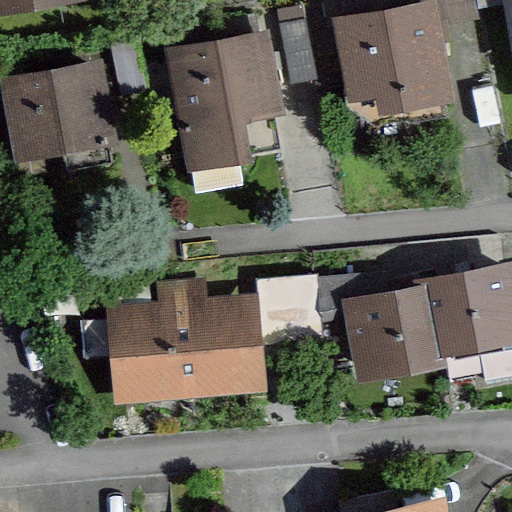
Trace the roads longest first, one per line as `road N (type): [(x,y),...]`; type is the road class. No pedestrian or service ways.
road 1 (residential): [(511,429),(0,469)]
road 2 (residential): [(511,216),(185,244)]
